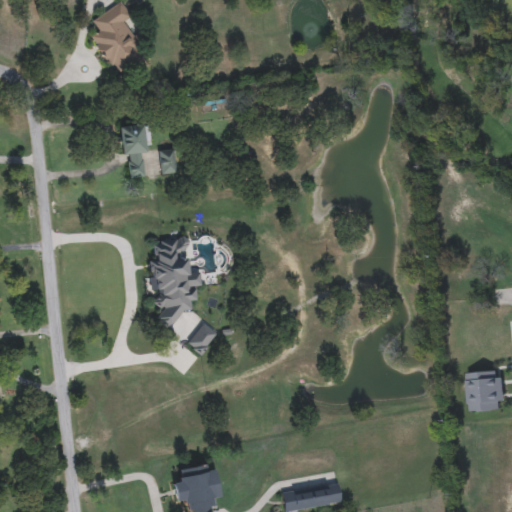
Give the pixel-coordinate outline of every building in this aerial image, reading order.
[(91,20),(120,2),(129,18),(123,22),(147,62),(117,81),(90,37),(98,32),(91,20)] [(121,155),(118,127),(147,124),(150,149),(140,150),(143,177),(129,179),(126,155),(121,155)] [(160,174),(157,151),(172,150),(174,173),(160,174)] [(470,413),(469,406),(468,406),(466,383),(467,383),(466,375),(497,373),(498,381),(503,380),(505,403),(499,404),(500,411),(470,413)] [(179,469),(212,463),(218,499),(209,501),(210,511),(189,511),(188,500),(175,502),(171,481),(181,480),(179,469)] [(283,511),(280,491),(337,483),(339,504),(283,511)]
